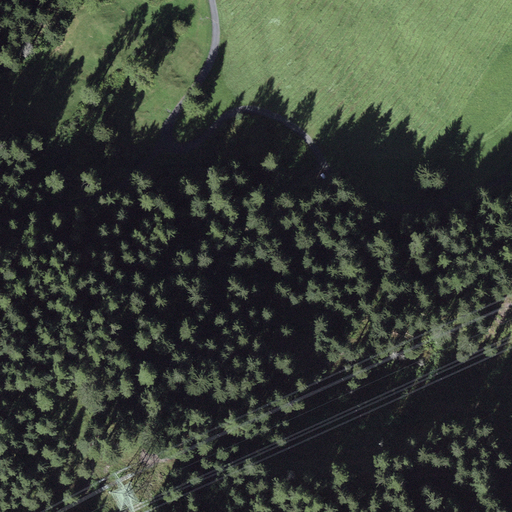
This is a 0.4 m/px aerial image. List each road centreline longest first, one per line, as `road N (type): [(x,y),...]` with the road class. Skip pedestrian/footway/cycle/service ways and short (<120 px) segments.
road 1 (track): [(511,170),(430,206),(387,206),(329,171),(310,137),(256,108),(238,110),(195,143),(167,135)]
road 2 (track): [(0,221),(109,191),(145,168),(213,48),(210,0)]
